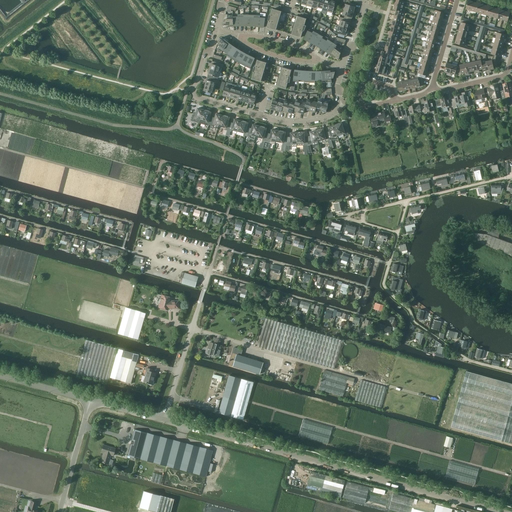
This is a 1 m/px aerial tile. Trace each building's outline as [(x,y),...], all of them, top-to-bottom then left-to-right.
[(327,12),(330,2),(330,1),(327,0),(325,0),(322,9),(322,11),(327,12)] [(333,14),(336,3),(330,1),(330,2),(327,12),(333,14)] [(476,12),(479,1),(477,1),(476,3),(473,2),(471,11),(476,12)] [(354,9),(356,4),(348,2),(348,5),(345,4),(344,10),(354,13),(355,9),(354,9)] [(486,15),(490,4),(487,4),(487,6),(484,5),(481,14),(486,15)] [(497,18),(500,7),(498,7),(497,9),(494,8),(492,17),(497,18)] [(277,31),(282,12),(283,12),(272,9),(271,16),(269,15),(268,21),(269,21),(267,28),(277,31)] [(353,16),(354,13),(344,10),(342,15),(344,16),(344,18),(351,20),(352,16),(353,16)] [(508,21),(511,11),(508,10),(507,12),(505,11),(502,20),(508,21)] [(233,26),(233,17),(233,15),(227,16),(227,15),(227,19),(225,19),(223,25),(224,26),(228,25),(228,27),(233,26)] [(306,19),(297,16),(296,16),(291,35),(301,37),(303,31),(304,31),(306,26),(304,25),(306,19)] [(351,20),(344,18),(340,17),(339,20),(341,21),(339,26),(350,29),(350,25),(351,20)] [(470,25),(461,22),(460,25),(458,24),(457,27),(469,30),(470,25)] [(350,29),(339,26),(338,25),(337,29),(336,29),(335,33),(346,36),(348,32),(350,29)] [(439,28),(431,26),(428,25),(427,31),(429,31),(438,34),(439,28)] [(469,30),(457,27),(456,29),(459,30),(458,33),(467,35),(469,30)] [(308,42),(313,32),(308,29),(304,39),(308,42)] [(313,44),(318,34),(313,32),(308,42),(313,44)] [(505,38),(506,35),(497,33),(496,38),(506,41),(507,39),(505,38)] [(317,46),(322,38),(323,37),(318,34),(313,44),(317,46)] [(466,41),(454,37),(453,40),(456,40),(455,43),(464,46),(466,41)] [(223,51),(228,43),(224,40),(223,41),(220,38),(220,39),(218,45),(219,46),(217,49),(217,50),(218,49),(222,52),(223,51)] [(322,49),(327,41),(322,38),(317,46),(322,49)] [(326,52),(332,43),(328,40),(327,41),(322,49),(326,52)] [(433,49),(435,44),(426,42),(419,40),(418,43),(424,45),(424,44),(426,44),(425,47),(433,49)] [(227,54),(232,46),(228,43),(223,51),(227,54)] [(330,55),(337,46),(332,43),(326,52),(330,55)] [(502,49),(503,46),(494,43),(493,48),(503,52),(504,49),(502,49)] [(232,57),(237,49),(232,46),(227,54),(232,57)] [(341,49),(337,46),(330,55),(334,58),(335,57),(339,59),(341,53),(339,52),(342,48),(341,48),(341,49)] [(235,61),(240,53),(241,51),(237,49),(232,57),(231,58),(235,61)] [(240,64),(245,54),(241,51),(240,53),(235,61),(240,64)] [(245,66),(249,58),(250,56),(245,54),(240,64),(245,66)] [(250,69),(255,59),(250,56),(249,58),(245,66),(250,69)] [(388,59),(378,56),(377,58),(379,59),(379,62),(387,64),(388,59)] [(496,66),(499,58),(493,56),(492,60),(486,62),(489,73),(491,72),(491,70),(494,69),(493,66),(496,66)] [(262,82),(268,64),(268,63),(257,60),(256,67),(254,66),(252,72),(254,72),(252,79),(262,82)] [(210,66),(209,69),(219,72),(220,72),(222,67),(223,68),(223,65),(212,61),(211,66),(210,66)] [(467,75),(465,64),(459,65),(459,66),(457,66),(455,73),(461,72),(461,74),(465,73),(465,75),(467,75)] [(455,73),(457,66),(452,65),(449,75),(451,76),(452,74),(455,75),(455,73)] [(385,69),(375,66),(374,68),(376,69),(376,72),(384,75),(385,69)] [(291,70),(281,67),(276,86),(286,89),(288,82),(290,83),(291,77),(289,77),(291,70)] [(218,77),(219,72),(209,69),(208,73),(209,73),(207,77),(215,80),(217,80),(218,77)] [(335,72),(331,72),(330,71),(325,71),(326,82),(331,82),(331,83),(332,83),(331,79),(333,78),(335,72)] [(219,81),(217,80),(215,80),(207,77),(206,82),(204,85),(214,88),(216,83),(218,84),(219,81)] [(503,84),(504,90),(501,91),(503,101),(507,100),(506,97),(511,96),(511,88),(511,82),(507,83),(506,83),(504,83),(504,84),(503,84)] [(228,97),(231,86),(226,84),(223,95),(228,97)] [(216,89),(214,88),(204,85),(204,89),(203,94),(210,96),(211,93),(214,94),(216,89)] [(500,98),(499,95),(497,85),(490,87),(491,88),(487,89),(489,96),(492,95),(493,99),(500,98)] [(233,98),(236,87),(231,86),(228,97),(233,98)] [(238,100),(242,89),(236,87),(233,98),(238,100)] [(244,101),(247,90),(242,89),(238,100),(244,101)] [(483,101),(482,99),(485,98),(483,89),(478,90),(478,91),(478,92),(474,92),(476,100),(477,102),(478,103),(482,102),(483,101)] [(249,103),(252,92),(247,90),(244,101),(249,103)] [(257,97),(256,96),(257,93),(252,92),(249,103),(254,105),(255,102),(256,102),(257,97)] [(456,105),(460,104),(464,103),(465,106),(465,107),(471,106),(468,92),(462,93),(462,95),(461,96),(461,95),(460,96),(455,97),(454,97),(455,99),(451,100),(453,108),(457,108),(456,105)] [(442,108),(443,107),(444,108),(449,107),(449,106),(450,106),(449,100),(446,101),(445,97),(440,98),(440,99),(435,100),(437,107),(441,106),(442,108)] [(276,111),(279,101),(279,99),(274,98),(273,101),(272,101),(270,106),(271,106),(271,109),(276,111)] [(281,112),(285,99),(284,103),(279,101),(276,111),(281,112)] [(287,112),(290,101),(285,99),(281,112),(282,111),(287,112)] [(292,114),(296,99),(295,102),(290,101),(287,112),(292,114)] [(298,112),(301,101),(296,99),(292,114),(293,111),(298,112)] [(310,111),(312,101),(307,100),(306,103),(303,114),(305,109),(310,111)] [(315,112),(318,100),(317,103),(312,101),(310,111),(315,112)] [(321,111),(324,101),(318,100),(315,112),(316,109),(321,111)] [(324,100),(324,101),(321,111),(326,112),(329,101),(324,100)] [(434,110),(432,103),(431,103),(431,100),(424,102),(425,106),(421,107),(423,114),(427,113),(427,112),(434,110)] [(303,114),(306,103),(301,101),(298,112),(303,114)] [(421,112),(420,105),(416,106),(416,105),(408,106),(410,113),(414,113),(421,112)] [(204,117),(205,111),(198,108),(196,115),(193,114),(191,121),(199,124),(199,123),(201,116),(204,117)] [(403,116),(403,118),(404,118),(407,117),(405,109),(402,109),(401,108),(398,109),(398,108),(393,109),(395,117),(399,116),(399,117),(403,116)] [(209,118),(211,112),(209,112),(210,111),(206,110),(205,111),(204,117),(201,116),(199,123),(207,125),(210,126),(212,119),(209,118)] [(377,122),(385,120),(386,124),(391,123),(389,112),(388,112),(389,115),(385,116),(384,111),(383,111),(383,112),(373,114),(374,118),(371,119),(371,118),(373,127),(378,126),(377,122)] [(222,122),(224,116),(216,114),(214,120),(212,119),(210,126),(213,126),(214,128),(218,129),(219,126),(220,122),(222,122)] [(224,115),(224,116),(222,122),(220,122),(219,126),(226,128),(225,130),(227,131),(228,131),(230,125),(228,124),(229,118),(228,117),(228,116),(224,115)] [(241,128),(242,122),(235,119),(233,125),(230,125),(228,131),(231,132),(232,130),(233,130),(233,131),(237,132),(237,131),(238,127),(241,128)] [(243,121),(242,122),(241,128),(238,127),(237,131),(245,133),(244,136),(247,136),(249,130),(246,129),(248,123),(246,123),(247,122),(243,121)] [(336,124),(336,125),(338,131),(336,132),(337,136),(345,133),(345,136),(349,135),(346,128),(344,129),(342,123),(340,124),(340,123),(336,124)] [(251,131),(249,130),(247,136),(250,137),(249,138),(255,140),(255,137),(256,136),(257,132),(259,133),(261,127),(253,125),(251,131)] [(338,131),(336,125),(328,127),(330,134),(327,134),(329,141),(333,140),(332,138),(333,137),(333,138),(337,137),(337,136),(336,132),(338,131)] [(261,126),(261,127),(259,133),(257,132),(256,136),(263,139),(262,141),(266,142),(267,135),(265,135),(266,128),(265,128),(265,127),(261,126)] [(317,129),(318,130),(319,136),(317,137),(318,141),(319,141),(319,142),(320,143),(326,142),(329,141),(327,134),(325,135),(323,129),(322,129),(321,128),(317,129)] [(278,138),(280,131),(272,130),(270,136),(267,135),(266,142),(269,143),(270,143),(274,144),(275,144),(275,141),(276,137),(278,138)] [(280,130),(280,131),(278,138),(276,137),(275,141),(283,143),(282,145),(287,146),(287,139),(284,139),(285,132),(284,132),(284,131),(280,130)] [(319,136),(318,130),(310,132),(311,138),(308,139),(309,145),(313,145),(312,142),(314,142),(314,143),(318,142),(318,141),(317,137),(319,136)] [(299,132),(299,133),(299,139),(296,139),(297,144),(297,146),(305,146),(309,145),(308,139),(305,139),(304,133),(303,133),(303,132),(299,132)] [(299,139),(299,133),(291,133),(291,139),(287,139),(287,146),(291,146),(293,147),(297,147),(297,146),(297,144),(296,139),(299,139)] [(480,168),(473,169),(474,172),(476,180),(484,178),(483,176),(482,170),(480,170),(480,168)] [(454,175),(449,176),(450,180),(451,184),(455,183),(454,180),(455,180),(459,179),(459,182),(466,180),(465,178),(465,177),(466,176),(466,174),(464,174),(464,173),(454,175)] [(448,185),(447,181),(449,181),(448,179),(447,179),(446,177),(436,179),(437,184),(441,183),(442,186),(448,185)] [(430,189),(430,188),(430,185),(431,185),(430,182),(429,182),(429,181),(420,183),(422,191),(430,189)] [(501,184),(491,184),(491,194),(498,194),(498,192),(502,192),(504,188),(504,185),(501,185),(501,184)] [(486,187),(478,188),(479,195),(487,193),(486,187)] [(249,195),(250,190),(244,188),(244,189),(243,189),(242,191),(243,192),(242,196),(247,198),(248,194),(249,195)] [(9,202),(12,194),(7,193),(7,191),(3,190),(3,192),(7,193),(5,198),(5,201),(9,202)] [(378,200),(376,193),(368,195),(369,202),(378,200)] [(265,194),(263,199),(268,201),(268,202),(269,202),(271,203),(272,200),(273,198),(271,197),(271,196),(270,195),(265,194)] [(356,209),(361,208),(359,198),(351,200),(353,207),(356,206),(356,209)] [(343,210),(341,204),(341,202),(333,204),(335,212),(338,212),(338,213),(341,212),(341,211),(343,210)] [(420,204),(416,205),(410,206),(411,209),(409,210),(410,212),(411,211),(412,215),(412,214),(418,213),(418,210),(421,209),(420,207),(421,207),(421,205),(420,206),(420,204)] [(184,212),(183,214),(188,215),(188,213),(189,213),(190,213),(192,209),(185,207),(183,212),(184,212)] [(206,213),(203,222),(209,223),(212,214),(206,213)] [(330,221),(328,227),(334,229),(334,231),(340,233),(342,223),(340,222),(340,221),(337,220),(337,221),(333,220),(332,221),(330,221)] [(410,223),(404,225),(406,232),(406,231),(407,233),(408,232),(408,234),(413,233),(415,229),(415,227),(416,227),(414,221),(410,222),(410,223)] [(345,228),(344,230),(348,231),(347,234),(354,236),(354,234),(355,232),(356,232),(357,229),(356,229),(356,228),(356,226),(350,224),(347,223),(345,228)] [(263,229),(257,227),(255,226),(254,228),(257,229),(256,232),(259,232),(259,234),(261,234),(263,229)] [(359,232),(358,235),(362,236),(365,237),(363,246),(368,247),(369,244),(369,242),(368,242),(370,236),(371,233),(370,232),(371,230),(365,228),(361,227),(359,232)] [(511,276),(510,282),(511,282),(511,243),(499,239),(499,233),(499,232),(493,229),(492,229),(492,230),(491,230),(487,235),(485,235),(474,233),(474,236),(464,234),(463,239),(472,242),(511,256),(511,268),(510,269),(511,269),(511,276)] [(388,235),(385,234),(379,232),(377,240),(383,242),(384,238),(387,239),(388,235)] [(300,239),(295,238),(294,243),(299,244),(298,247),(303,248),(305,243),(300,242),(300,239)] [(405,243),(399,244),(400,251),(402,251),(402,252),(403,253),(406,252),(407,251),(405,243)] [(326,256),(328,251),(323,250),(323,247),(318,246),(317,251),(322,252),(321,255),(326,256)] [(104,250),(102,255),(108,257),(109,254),(114,255),(117,256),(117,255),(118,251),(113,249),(110,248),(109,251),(104,250)] [(461,268),(461,266),(460,266),(459,265),(458,264),(457,264),(456,264),(455,264),(455,262),(454,263),(455,265),(456,265),(457,265),(458,265),(459,266),(460,267),(460,268),(460,269),(460,270),(459,270),(459,271),(461,273),(462,272),(460,271),(461,270),(461,269),(461,268)] [(391,269),(391,271),(393,272),(393,273),(395,273),(395,272),(398,273),(399,272),(399,271),(401,272),(403,266),(393,263),(391,269)] [(454,265),(453,263),(453,264),(452,264),(451,265),(451,266),(451,268),(451,269),(451,270),(452,271),(452,272),(453,273),(454,274),(456,274),(457,274),(458,274),(459,273),(460,273),(459,271),(458,272),(457,272),(456,272),(455,272),(454,271),(453,271),(453,270),(453,269),(453,268),(453,267),(453,266),(454,266),(454,265)] [(458,266),(458,267),(459,266),(458,265),(457,265),(456,265),(455,265),(454,263),(453,263),(454,265),(454,266),(453,266),(453,267),(453,268),(453,269),(453,270),(453,271),(454,271),(455,272),(456,272),(457,272),(458,272),(459,271),(460,273),(461,273),(459,271),(459,270),(460,270),(460,269),(460,268),(460,267),(459,267),(459,268),(459,269),(459,270),(458,270),(458,271),(457,271),(456,271),(455,271),(454,270),(454,269),(453,269),(453,268),(454,267),(454,266),(455,266),(456,266),(457,266),(458,266)] [(272,264),(270,269),(272,270),(272,271),(274,272),(279,274),(281,267),(274,265),(272,264)] [(195,287),(198,277),(185,273),(182,283),(195,287)] [(479,278),(479,279),(478,278),(478,279),(478,280),(477,280),(473,278),(474,276),(472,280),(477,282),(477,283),(480,284),(481,283),(485,285),(485,287),(489,288),(491,284),(488,283),(488,282),(487,282),(487,283),(486,284),(482,282),(481,281),(482,280),(481,279),(481,280),(479,279),(479,278)] [(392,278),(391,280),(389,289),(392,289),(391,290),(393,291),(394,290),(397,291),(398,288),(400,289),(402,280),(392,278)] [(236,291),(237,288),(235,288),(236,286),(231,285),(231,282),(226,281),(225,286),(230,288),(229,290),(234,291),(235,291),(236,291)] [(239,287),(238,290),(241,291),(240,296),(245,298),(247,292),(248,287),(243,286),(242,287),(242,288),(239,287)] [(361,290),(361,289),(356,287),(354,293),(360,294),(359,295),(361,296),(363,291),(361,290)] [(270,296),(271,293),(266,292),(264,300),(269,301),(270,298),(272,299),(273,297),(270,296)] [(170,301),(171,297),(162,295),(161,298),(158,297),(157,302),(158,304),(159,304),(158,307),(160,308),(161,308),(162,309),(164,310),(165,309),(165,310),(165,309),(167,310),(168,307),(171,307),(171,308),(178,308),(178,301),(170,301)] [(376,303),(374,309),(382,311),(383,306),(376,303)] [(321,312),(322,308),(316,306),(314,314),(315,315),(318,316),(319,315),(320,312),(321,312)] [(118,334),(137,339),(144,313),(126,308),(118,334)] [(417,316),(417,318),(419,318),(419,320),(421,320),(421,319),(424,320),(425,318),(427,312),(419,309),(417,316)] [(266,318),(257,347),(334,369),(343,341),(266,318)] [(371,321),(366,320),(366,322),(365,321),(364,323),(365,324),(364,328),(369,330),(370,326),(371,327),(372,324),(371,323),(371,321)] [(441,322),(433,320),(431,328),(439,330),(441,322)] [(448,330),(446,336),(447,337),(447,338),(451,339),(451,338),(456,339),(458,333),(448,330)] [(416,339),(418,339),(417,343),(423,345),(425,334),(423,334),(423,333),(420,332),(419,333),(418,332),(416,339)] [(86,340),(76,374),(107,382),(117,349),(86,340)] [(462,340),(460,346),(462,347),(462,348),(465,349),(465,348),(467,348),(468,348),(470,342),(469,342),(462,340)] [(436,341),(435,345),(438,346),(436,352),(436,354),(435,355),(443,357),(443,356),(444,354),(446,348),(440,347),(441,344),(436,341)] [(206,353),(214,356),(217,345),(210,342),(206,353)] [(482,359),(484,353),(485,350),(477,348),(475,357),(477,357),(476,358),(479,359),(479,358),(482,359)] [(120,380),(128,352),(117,350),(110,377),(120,380)] [(138,355),(128,352),(120,380),(131,383),(132,377),(133,374),(134,370),(135,366),(138,355)] [(237,354),(233,366),(260,374),(263,362),(237,354)] [(141,381),(144,382),(152,385),(155,373),(151,372),(152,370),(146,368),(144,376),(142,376),(141,381)] [(355,379),(336,374),(324,370),(319,390),(342,396),(346,383),(353,385),(355,379)] [(511,444),(511,384),(466,371),(451,427),(501,441),(511,444)] [(243,420),(254,382),(229,375),(218,413),(243,420)] [(381,408),(387,387),(361,380),(355,400),(381,408)] [(134,429),(127,456),(140,459),(153,463),(166,466),(179,470),(192,473),(206,477),(213,450),(199,447),(186,443),(173,440),(160,436),(147,433),(134,429)] [(446,436),(444,446),(450,448),(452,438),(446,436)] [(112,460),(109,460),(111,455),(113,456),(115,448),(103,445),(101,452),(103,453),(101,462),(111,465),(112,461),(112,460)] [(306,488),(341,497),(345,481),(311,472),(306,488)] [(347,481),(343,497),(365,503),(369,487),(347,481)] [(143,488),(139,505),(156,510),(155,511),(169,511),(173,496),(143,488)] [(456,511),(457,511),(414,499),(393,494),(389,509),(398,511),(456,511)] [(36,504),(30,502),(28,508),(26,511),(36,511),(37,510),(34,510),(36,504)]
